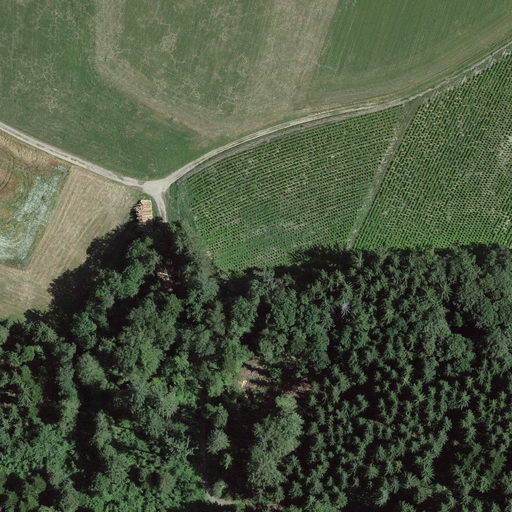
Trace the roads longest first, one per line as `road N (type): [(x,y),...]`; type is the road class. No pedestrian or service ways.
road 1 (track): [(511,34),(408,94),(270,130),(159,187)]
road 2 (track): [(0,126),(82,164),(159,187)]
